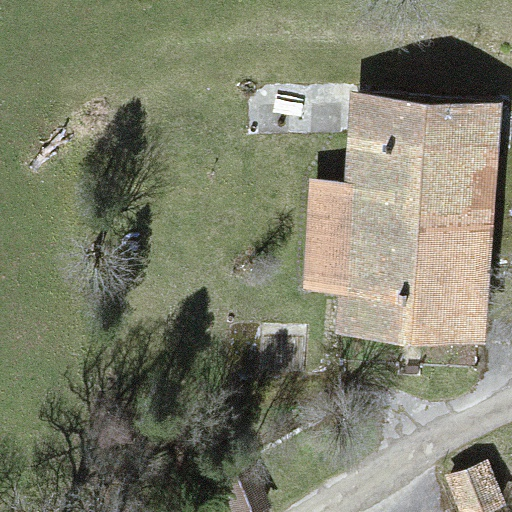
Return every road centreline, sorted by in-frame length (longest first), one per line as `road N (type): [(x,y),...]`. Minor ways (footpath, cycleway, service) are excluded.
road 1 (track): [(41,82),(333,58),(511,74)]
road 2 (unclassified): [(316,511),(406,454),(511,403)]
